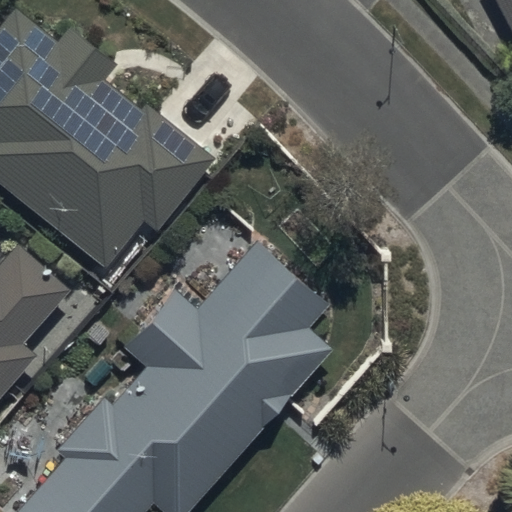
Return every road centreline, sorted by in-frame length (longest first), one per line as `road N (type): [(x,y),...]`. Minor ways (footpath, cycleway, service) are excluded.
road 1 (residential): [(511,259),(363,91),(262,0)]
road 2 (residential): [(511,320),(354,511)]
